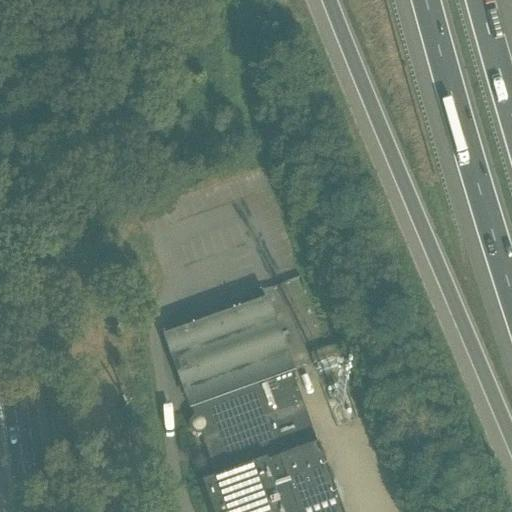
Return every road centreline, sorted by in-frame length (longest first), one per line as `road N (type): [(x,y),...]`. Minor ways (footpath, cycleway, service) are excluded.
road 1 (motorway): [(330,0),(511,441)]
road 2 (motorway): [(427,0),(511,294)]
road 3 (secondary): [(29,511),(0,310)]
road 4 (motorway): [(511,116),(479,0)]
